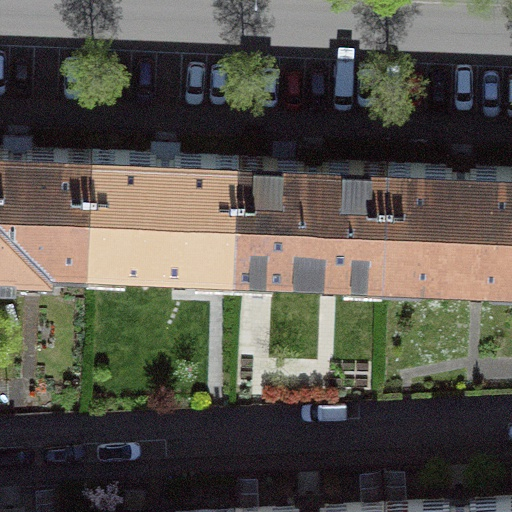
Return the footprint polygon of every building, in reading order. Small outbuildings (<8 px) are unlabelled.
[(52,254),(87,255),(91,149),(16,145),(0,144),(0,278),(14,279),(15,270),(51,271),(52,254)] [(200,260),(235,261),(239,155),(165,152),(91,149),(87,255),(122,257),(121,266),(199,269),(200,260)] [(348,266),(382,268),(387,161),(313,158),(239,155),(235,261),(270,263),(269,272),(347,275),(348,266)] [(496,272),(511,273),(511,166),(461,164),(387,161),(382,268),(417,269),(417,278),(495,281),(496,272)] [(511,511),(511,494),(459,497),(385,501),(385,511),(511,511)] [(385,511),(385,501),(310,504),(235,507),(234,511),(385,511)]
